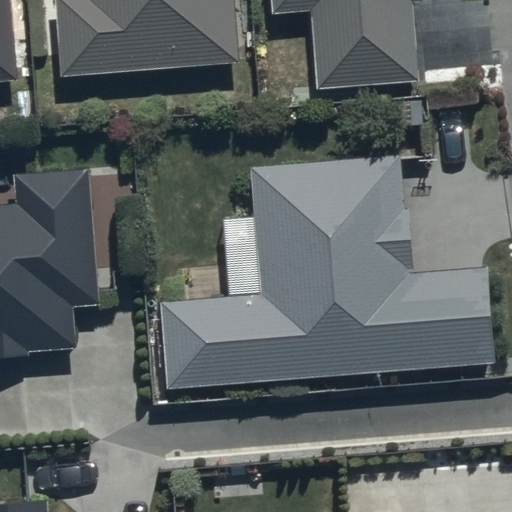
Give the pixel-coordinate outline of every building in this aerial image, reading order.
[(0,0),(0,82),(16,81),(10,0),(0,0)] [(60,0),(66,75),(238,63),(233,0),(60,0)] [(275,0),(276,13),(313,10),(319,87),(420,80),(414,4),(423,3),(422,0),(275,0)] [(403,210),(401,158),(254,168),(263,298),(166,304),(171,386),(495,366),(489,270),(415,275),(410,210),(403,210)] [(98,306),(88,172),(19,177),(21,209),(0,210),(0,358),(29,356),(29,353),(77,349),(74,308),(98,306)] [(47,511),(47,503),(0,505),(0,511),(47,511)]
